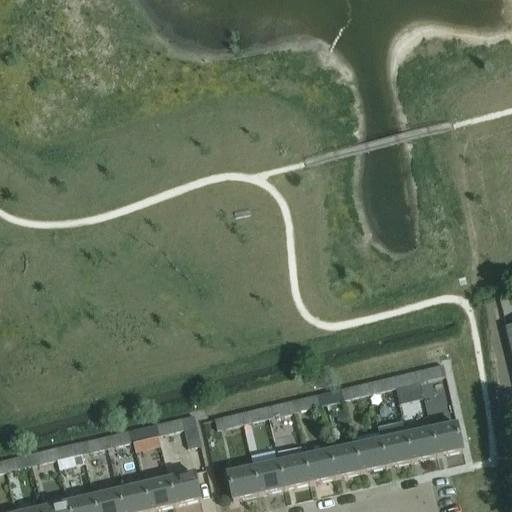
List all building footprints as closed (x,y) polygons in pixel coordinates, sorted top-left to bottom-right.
[(418,372),(420,383),(444,378),(441,366),(418,372)] [(395,389),(420,383),(418,372),(392,378),(395,389)] [(369,395),(395,389),(392,378),(367,384),(369,395)] [(344,401),(369,395),(367,384),(342,390),(344,401)] [(319,407),(344,401),(342,390),(316,396),(319,407)] [(294,413),(319,407),(316,396),(291,402),(294,413)] [(268,419),(294,413),(291,402),(266,408),(268,419)] [(243,425),(268,419),(266,408),(241,414),(243,425)] [(217,432),(243,425),(241,414),(214,420),(217,432)] [(155,428),(158,439),(184,433),(188,452),(201,449),(194,419),(155,428)] [(437,460),(430,431),(430,432),(428,422),(404,427),(406,437),(405,437),(411,465),(437,460)] [(430,431),(437,460),(463,454),(457,426),(430,431)] [(133,445),(158,439),(155,428),(130,434),(133,445)] [(107,451),(133,445),(130,434),(105,440),(107,451)] [(386,471),(411,465),(405,437),(380,442),(386,471)] [(82,457),(107,451),(105,440),(80,446),(82,457)] [(360,476),(386,471),(380,442),(354,448),(360,476)] [(80,446),(54,452),(57,463),(58,470),(83,464),(81,458),(82,457),(80,446)] [(335,482),(360,476),(354,448),(329,453),(335,482)] [(32,469),(57,463),(54,452),(29,458),(32,469)] [(310,487),(335,482),(329,453),(303,459),(310,487)] [(6,475),(32,469),(29,458),(4,464),(6,475)] [(284,493),(310,487),(303,459),(278,464),(284,493)] [(259,498),(284,493),(278,464),(253,470),(259,498)] [(233,504),(259,498),(253,470),(227,475),(233,504)] [(168,481),(174,509),(200,503),(194,475),(168,481)] [(148,511),(162,511),(174,509),(168,481),(142,487),(148,511)] [(121,511),(148,511),(142,487),(117,493),(121,511)] [(94,511),(121,511),(117,493),(92,499),(94,511)] [(68,511),(94,511),(92,499),(67,504),(68,511)]
